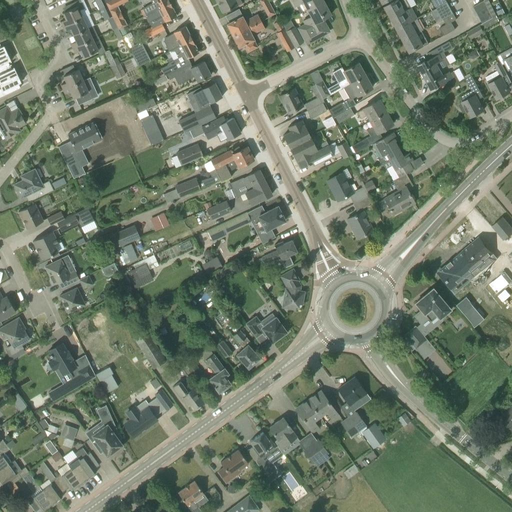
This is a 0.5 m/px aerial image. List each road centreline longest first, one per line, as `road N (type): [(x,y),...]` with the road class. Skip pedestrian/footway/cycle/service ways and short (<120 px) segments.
road 1 (tertiary): [(86,511),(295,357)]
road 2 (residential): [(0,179),(49,110),(39,89),(55,45),(34,0)]
road 3 (residential): [(317,245),(244,97)]
road 4 (tertiary): [(511,479),(394,376)]
road 5 (residential): [(361,36),(431,130),(467,142)]
road 6 (tertiary): [(409,246),(511,146)]
road 7 (residential): [(244,97),(361,36)]
